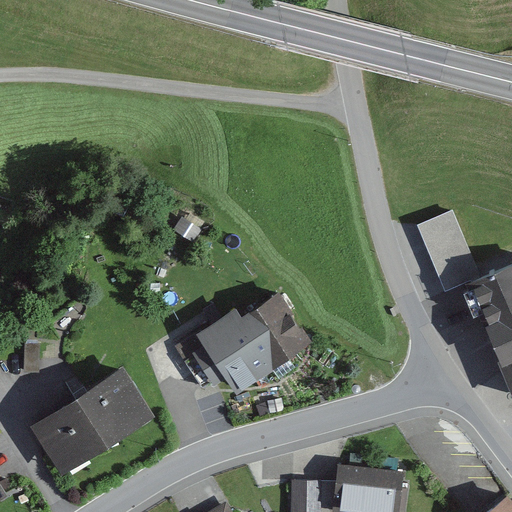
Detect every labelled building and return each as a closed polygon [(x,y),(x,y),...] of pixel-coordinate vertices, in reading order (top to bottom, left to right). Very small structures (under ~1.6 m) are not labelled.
[(456,215),(401,231),(423,308),(461,297),(443,238),(462,232),(456,215)] [(511,261),(460,283),(509,404),(511,403),(511,261)] [(221,339),(182,368),(200,393),(222,376),(237,396),(304,347),(267,297),(230,324),(245,345),(232,355),(221,339)] [(118,370),(25,425),(54,473),(147,417),(118,370)] [(395,511),(398,473),(335,468),(332,510),(354,511),(395,511)] [(320,511),(322,483),(291,482),(290,511),(320,511)] [(511,511),(511,507),(502,494),(479,511),(511,511)]
